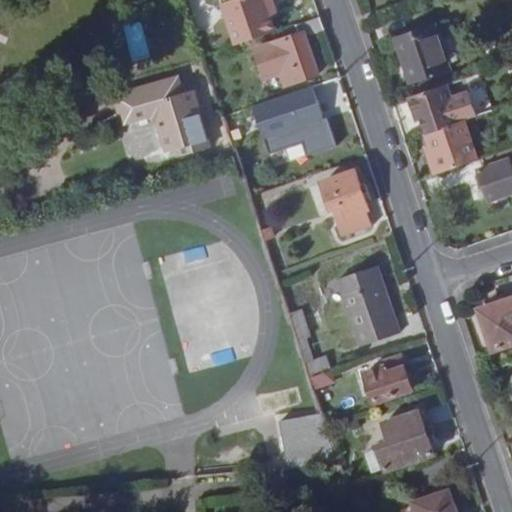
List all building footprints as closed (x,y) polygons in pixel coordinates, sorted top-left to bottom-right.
[(233,0),(224,3),(237,45),(278,31),(270,6),(275,5),(273,0),(233,0)] [(305,36),(324,30),(320,17),(298,25),(301,35),(257,50),(266,77),(276,73),(281,87),(318,75),(305,36)] [(434,23),(396,36),(413,83),(451,71),(434,23)] [(200,143),(191,115),(186,97),(196,94),(192,83),(183,86),(181,77),(116,96),(121,112),(126,111),(129,120),(151,114),(158,120),(169,153),(182,149),(185,158),(202,153),(200,143)] [(314,85),(254,102),(268,150),(302,140),(306,153),(336,144),(328,116),(324,117),(314,85)] [(449,85),(412,98),(418,117),(422,115),(429,134),(466,121),(473,119),(465,95),(454,99),(449,85)] [(236,106),(222,111),(235,150),(250,145),(236,106)] [(202,112),(191,115),(200,143),(210,140),(202,112)] [(466,121),(429,134),(435,152),(431,154),(437,173),(480,158),(466,121)] [(511,147),(483,157),(486,167),(480,169),(490,198),(511,191),(511,147)] [(237,158),(246,185),(255,182),(253,175),(255,175),(249,155),(237,158)] [(356,172),(323,182),(341,238),(373,227),(367,211),(369,211),(356,172)] [(261,229),(264,239),(273,236),(269,226),(261,229)] [(379,266),(340,278),(362,345),(399,332),(379,266)] [(511,298),(482,309),(495,349),(511,342),(511,298)] [(331,369),(332,369),(327,354),(306,363),(310,376),(331,369)] [(386,366),(364,372),(374,402),(412,390),(400,356),(383,361),(386,366)] [(310,376),(314,389),(335,382),(331,369),(310,376)] [(387,470),(435,455),(420,412),(385,423),(391,440),(379,444),(387,470)] [(284,468),(330,463),(324,414),(278,419),(284,468)] [(458,511),(451,489),(412,503),(415,511),(458,511)]
